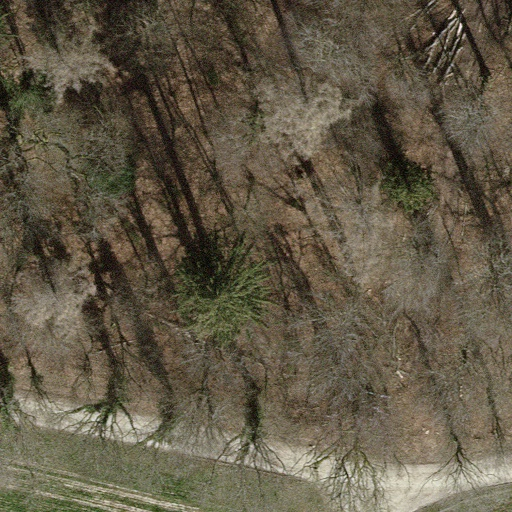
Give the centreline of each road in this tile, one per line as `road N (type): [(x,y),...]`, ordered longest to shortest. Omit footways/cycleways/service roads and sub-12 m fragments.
road 1 (track): [(370,511),(291,469),(0,407)]
road 2 (track): [(383,511),(511,471)]
